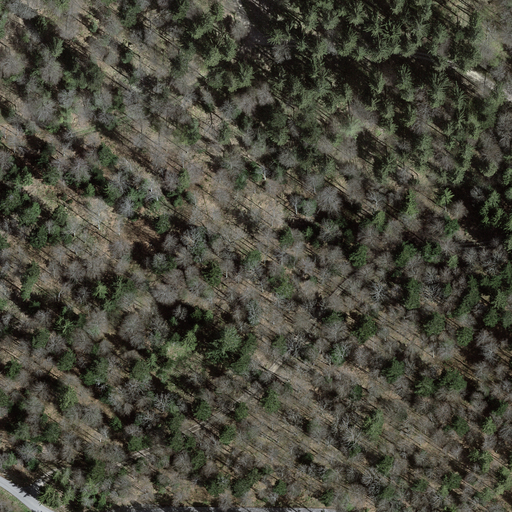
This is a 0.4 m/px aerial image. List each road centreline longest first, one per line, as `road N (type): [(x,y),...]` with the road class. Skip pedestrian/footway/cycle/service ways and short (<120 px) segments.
road 1 (track): [(511,242),(382,257),(347,282),(239,402),(184,436)]
road 2 (track): [(184,436),(378,400),(511,408)]
road 3 (track): [(511,98),(424,56),(262,41),(251,37),(238,0)]
road 4 (track): [(466,0),(433,122),(422,248)]
road 5 (track): [(382,257),(363,250),(283,258),(140,283)]
road 6 (unclassified): [(310,511),(110,511)]
road 7 (track): [(32,503),(49,473),(112,465),(184,436)]
